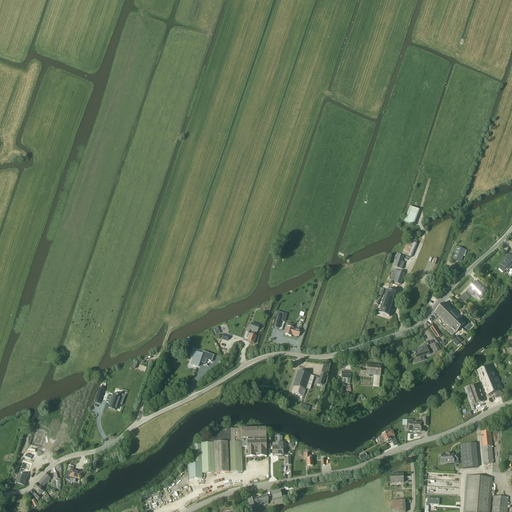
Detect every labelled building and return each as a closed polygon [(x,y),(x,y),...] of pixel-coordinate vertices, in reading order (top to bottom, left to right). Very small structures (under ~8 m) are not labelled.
[(418,210),(409,207),(404,222),(412,225),(418,210)] [(415,244),(407,241),(402,254),(410,257),(415,244)] [(460,262),(465,250),(457,247),(452,259),(460,262)] [(399,255),(395,267),(400,269),(402,270),(403,266),(401,265),(404,257),(399,255)] [(507,271),(511,265),(511,258),(509,255),(500,265),(501,266),(499,269),(503,273),(505,270),(507,271)] [(393,270),(390,282),(400,285),(404,273),(393,270)] [(475,292),(478,294),(476,296),(479,300),(481,297),(480,296),(485,292),(474,282),(470,287),(467,290),(471,295),(475,292)] [(389,317),(397,294),(386,291),(381,306),(378,313),(389,317)] [(444,303),(439,308),(455,323),(456,322),(461,327),(465,323),(460,319),(462,317),(456,311),(454,313),(444,303)] [(450,328),(455,323),(439,308),(434,313),(450,328)] [(276,315),(272,327),(275,328),(278,329),(282,317),(276,315)] [(451,329),(448,332),(452,336),(455,333),(461,327),(456,322),(455,323),(450,328),(451,329)] [(245,337),(244,336),(244,339),(247,341),(247,340),(248,340),(247,342),(253,344),(256,334),(257,331),(257,332),(259,326),(251,323),(249,329),(253,330),(252,332),(251,332),(250,335),(247,334),(248,333),(246,333),(245,337)] [(287,327),(285,335),(291,336),(291,334),(298,336),(300,330),(291,328),(292,325),(291,324),(289,324),(288,324),(287,327)] [(434,326),(430,328),(435,335),(438,332),(434,326)] [(434,353),(439,350),(435,344),(430,347),(434,353)] [(414,355),(412,356),(414,364),(421,361),(419,358),(420,357),(429,354),(426,346),(421,348),(421,349),(419,350),(413,352),(414,355)] [(194,357),(192,363),(194,363),(193,367),(198,369),(200,362),(201,363),(205,364),(207,360),(212,362),(214,356),(203,352),(202,355),(197,353),(196,358),(194,357)] [(360,370),(360,374),(373,375),(380,376),(381,367),(367,366),(367,371),(360,370)] [(487,396),(500,391),(490,366),(475,372),(477,377),(479,376),(487,396)] [(303,397),(310,375),(298,371),(293,386),(294,386),(292,393),(303,397)] [(350,384),(351,373),(341,372),(341,378),(346,378),(345,384),(350,384)] [(473,406),(484,402),(477,384),(467,388),(473,406)] [(105,421),(104,425),(105,425),(105,427),(109,429),(110,425),(113,426),(115,420),(112,418),(111,421),(107,419),(106,422),(105,421)] [(407,421),(407,427),(408,427),(408,430),(408,431),(420,431),(421,426),(427,426),(427,418),(423,418),(423,423),(421,423),(412,422),(412,421),(408,421),(407,421)] [(38,425),(33,439),(40,442),(45,427),(38,425)] [(194,464),(188,464),(189,479),(202,479),(202,474),(242,472),(241,447),(247,447),(248,451),(246,451),(246,457),(252,457),(252,458),(256,458),(256,457),(266,457),(265,428),(226,429),(226,431),(209,432),(209,443),(194,444),(194,464)] [(484,465),(493,464),(491,446),(490,430),(481,431),(484,465)] [(391,442),(395,440),(394,437),(391,432),(388,433),(381,435),(382,436),(380,437),(378,438),(379,441),(382,440),(383,440),(385,443),(386,443),(388,442),(388,441),(391,440),(391,442)] [(457,460),(458,460),(457,454),(453,455),(453,454),(452,454),(452,453),(446,454),(440,455),(440,464),(454,463),(453,459),(457,459),(457,460)] [(307,467),(313,466),(312,459),(311,459),(311,456),(309,456),(309,454),(304,454),(305,459),(306,459),(307,467)] [(22,463),(20,469),(29,472),(31,466),(22,463)] [(81,473),(72,471),(73,467),(68,466),(67,472),(65,479),(68,480),(69,477),(80,480),(81,473)] [(20,469),(18,475),(27,478),(29,472),(20,469)] [(391,483),(403,483),(403,474),(390,475),(391,483)] [(18,475),(15,483),(24,486),(25,484),(26,482),(26,481),(27,478),(18,475)] [(38,483),(43,488),(51,479),(46,475),(38,483)] [(467,476),(463,511),(488,511),(492,478),(467,476)] [(42,488),(43,488),(38,483),(33,488),(37,491),(33,496),(37,500),(41,497),(39,496),(44,491),(42,488)] [(275,506),(283,503),(280,491),(271,494),(273,501),(274,501),(275,506)] [(255,499),(255,498),(252,498),(250,498),(250,499),(249,499),(251,508),(268,504),(267,501),(268,501),(267,496),(255,499)] [(506,511),(508,497),(493,496),(491,511),(506,511)] [(440,500),(427,498),(425,510),(429,510),(429,506),(439,507),(440,500)]
